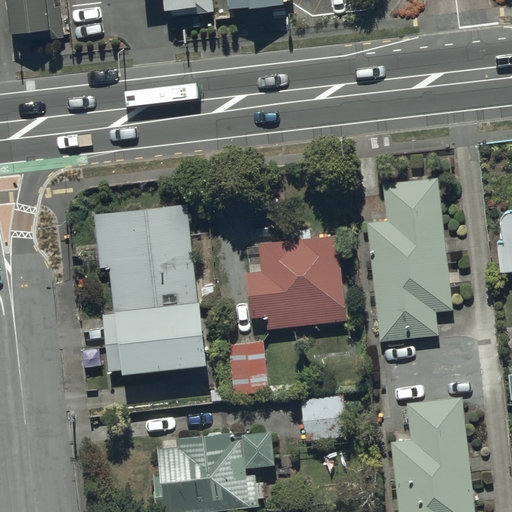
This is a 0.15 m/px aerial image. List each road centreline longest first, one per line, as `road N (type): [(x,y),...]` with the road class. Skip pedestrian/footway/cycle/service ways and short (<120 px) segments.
road 1 (secondary): [(465,78),(40,126)]
road 2 (residential): [(38,511),(2,175)]
